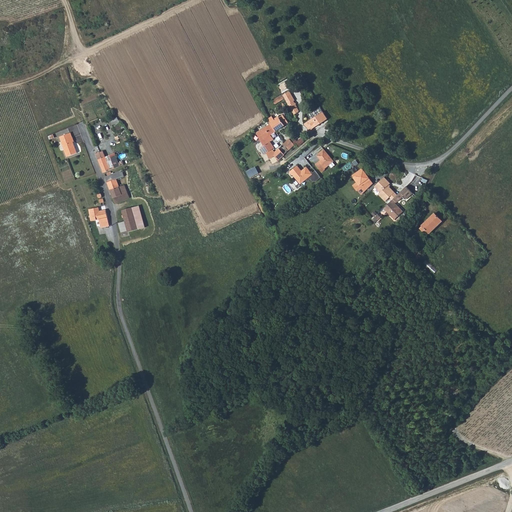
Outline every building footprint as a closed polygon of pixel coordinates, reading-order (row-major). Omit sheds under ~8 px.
[(292,94),(286,98),(292,110),(298,107),(295,101),(296,101),(292,94)] [(323,112),(304,125),(309,132),(327,119),(323,112)] [(270,125),(274,133),(289,124),(284,116),(273,123),(270,125)] [(111,120),(117,132),(124,129),(118,117),(111,120)] [(272,135),(274,133),(270,125),(256,134),(264,147),(260,150),(263,154),(264,155),(266,154),(272,161),(276,158),(278,160),(283,155),(279,150),(274,155),(271,151),(273,150),(270,143),(274,140),(272,135)] [(71,142),(72,142),(70,138),(59,142),(66,157),(75,153),(71,142)] [(298,146),(304,142),(302,138),(294,146),(295,147),(297,145),(298,146)] [(279,150),(283,155),(294,146),(289,141),(279,150)] [(102,171),(109,169),(109,168),(114,166),(109,154),(105,156),(102,150),(95,153),(102,171)] [(318,163),(315,165),(321,173),(324,170),(323,170),(333,162),(323,151),(316,156),(321,162),(319,164),(318,163)] [(296,166),(289,172),(291,175),(292,175),(299,184),(311,175),(305,167),(300,172),(298,170),(299,169),(296,166)] [(257,167),(248,171),(251,178),(260,173),(257,167)] [(104,176),(110,190),(119,187),(115,177),(118,175),(119,177),(124,175),(121,169),(111,173),(110,171),(106,172),(107,175),(104,176)] [(362,169),(352,176),(360,187),(357,189),(361,194),(372,183),(362,169)] [(385,201),(389,197),(394,192),(388,186),(390,183),(384,177),(374,187),(380,193),(378,194),(385,201)] [(110,190),(113,197),(127,192),(124,185),(119,187),(110,190)] [(119,201),(129,197),(127,192),(113,197),(115,202),(119,201)] [(392,200),(383,208),(394,219),(403,211),(395,203),(396,202),(393,199),(392,200)] [(88,208),(92,219),(99,218),(101,226),(109,224),(108,219),(107,216),(105,208),(99,210),(98,206),(88,208)] [(124,220),(134,217),(133,212),(131,207),(121,209),(124,220)] [(379,214),(374,220),(377,223),(383,217),(379,214)] [(435,215),(422,226),(430,233),(442,221),(435,215)] [(127,231),(138,228),(134,217),(124,220),(118,222),(121,231),(126,229),(127,231)] [(426,237),(430,233),(422,226),(419,230),(426,237)] [(412,254),(420,261),(425,255),(416,248),(412,254)] [(427,261),(424,264),(436,273),(438,270),(427,261)]
